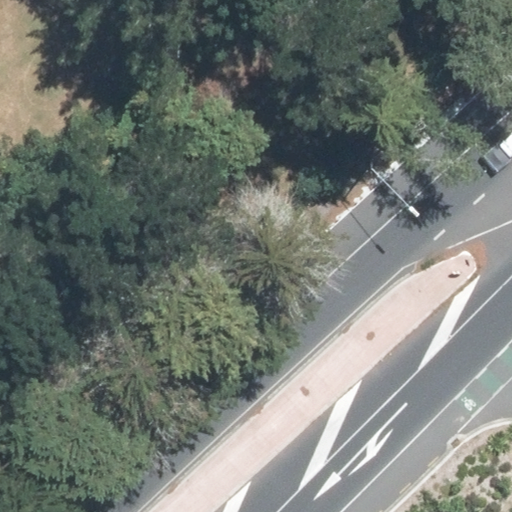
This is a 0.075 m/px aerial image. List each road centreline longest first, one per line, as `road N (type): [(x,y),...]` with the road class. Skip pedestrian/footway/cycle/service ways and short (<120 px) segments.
road 1 (trunk): [(94,511),(328,293),(511,198)]
road 2 (trunk): [(511,235),(421,395),(309,511)]
